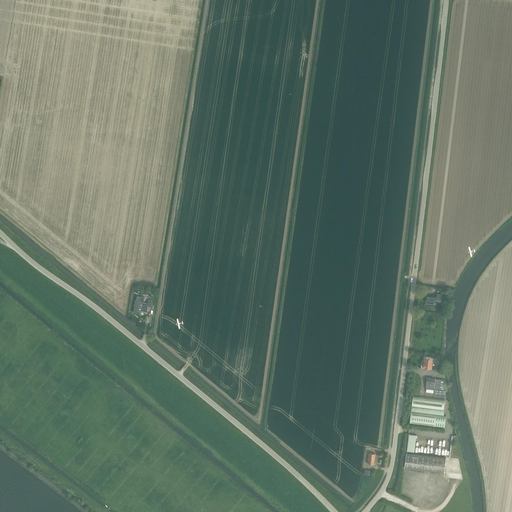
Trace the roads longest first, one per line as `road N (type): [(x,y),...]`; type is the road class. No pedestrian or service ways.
road 1 (unclassified): [(366,511),(393,460),(448,0)]
road 2 (unclassified): [(334,511),(0,233)]
